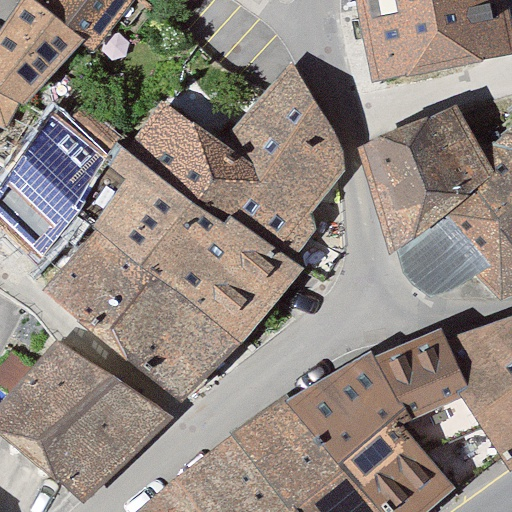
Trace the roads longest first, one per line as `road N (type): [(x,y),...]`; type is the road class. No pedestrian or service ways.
road 1 (residential): [(0,273),(201,431)]
road 2 (residential): [(329,87),(359,319)]
road 3 (residential): [(359,319),(307,347),(201,431)]
road 4 (residential): [(511,320),(359,319)]
road 5 (residential): [(329,87),(219,0)]
road 6 (residential): [(201,431),(112,511)]
